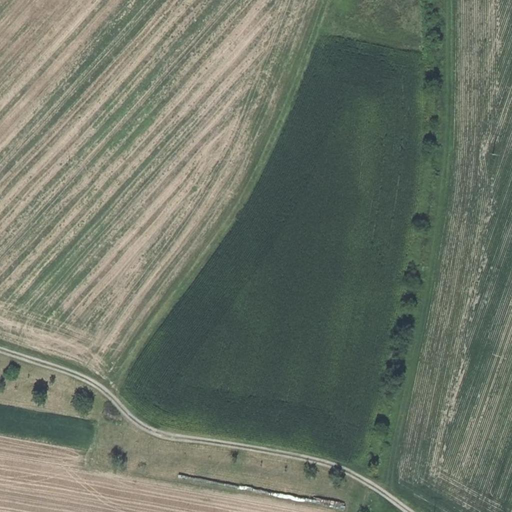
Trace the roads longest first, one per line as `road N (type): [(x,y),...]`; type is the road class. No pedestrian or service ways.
road 1 (track): [(111,396),(137,343),(246,190),(326,0)]
road 2 (track): [(411,511),(344,469),(143,427),(85,377),(0,349)]
